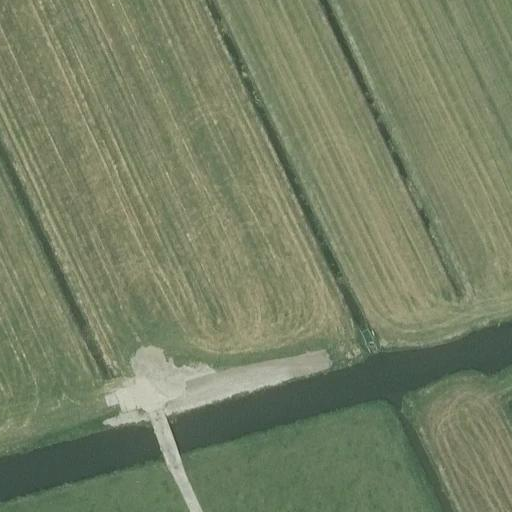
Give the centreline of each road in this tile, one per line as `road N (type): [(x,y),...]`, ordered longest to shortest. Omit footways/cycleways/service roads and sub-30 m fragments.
road 1 (track): [(511,305),(118,409)]
road 2 (track): [(0,441),(118,409)]
road 3 (track): [(150,399),(195,511)]
